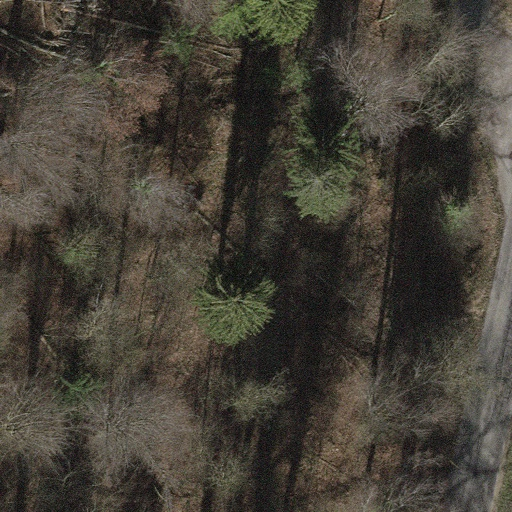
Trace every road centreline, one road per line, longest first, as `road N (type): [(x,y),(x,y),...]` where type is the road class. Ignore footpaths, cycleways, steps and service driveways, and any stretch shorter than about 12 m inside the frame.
road 1 (tertiary): [(511,323),(469,511)]
road 2 (track): [(511,114),(485,64),(471,0)]
